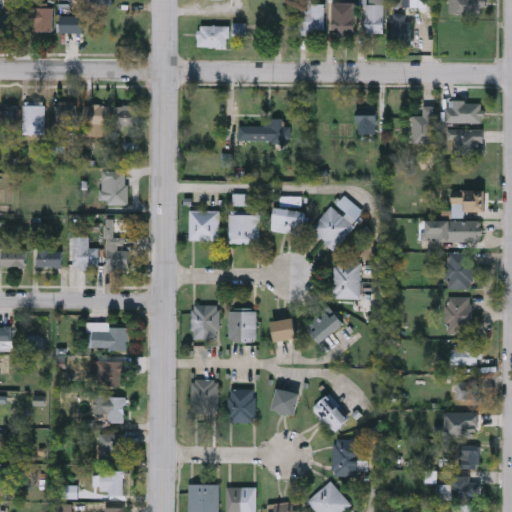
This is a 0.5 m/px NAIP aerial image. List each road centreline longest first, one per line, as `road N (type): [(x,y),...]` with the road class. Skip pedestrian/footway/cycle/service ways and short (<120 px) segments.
road 1 (tertiary): [(165,0),(160,511)]
road 2 (residential): [(511,0),(507,511)]
road 3 (residential): [(510,73),(0,69)]
road 4 (residential): [(161,301),(0,299)]
road 5 (residential): [(163,277),(290,278)]
road 6 (residential): [(288,457),(162,456)]
